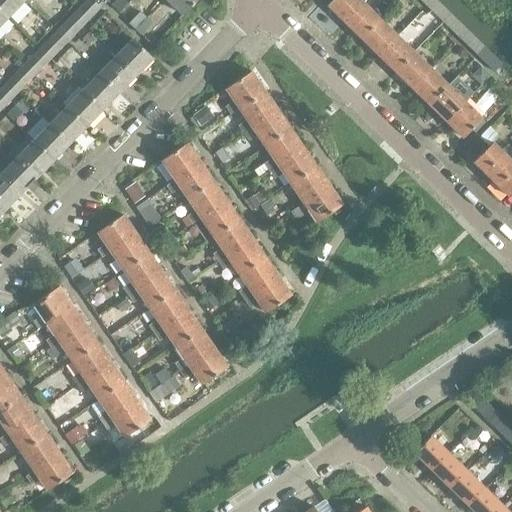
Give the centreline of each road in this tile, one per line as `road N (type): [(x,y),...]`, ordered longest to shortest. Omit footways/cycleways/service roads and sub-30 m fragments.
road 1 (unclassified): [(0,277),(261,6)]
road 2 (unclassified): [(511,250),(261,6)]
road 3 (unclassified): [(350,441),(511,334)]
road 4 (unclassified): [(246,511),(350,441)]
